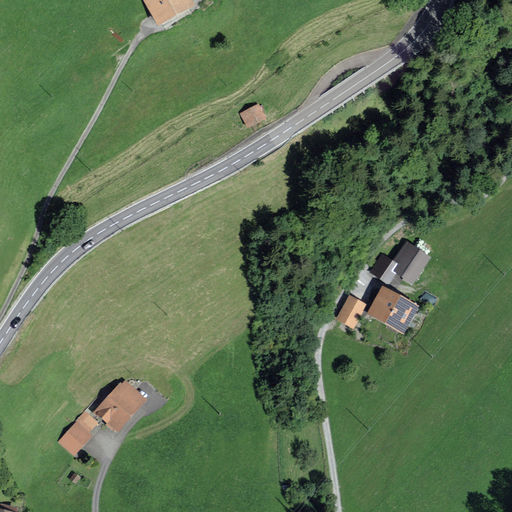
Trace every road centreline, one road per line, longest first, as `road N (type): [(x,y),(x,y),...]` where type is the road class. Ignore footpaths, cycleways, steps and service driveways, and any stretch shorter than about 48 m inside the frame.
road 1 (secondary): [(441,0),(413,43),(374,73),(261,147),(85,242),(45,280),(0,344)]
road 2 (track): [(153,22),(54,190),(0,318)]
road 3 (unclassified): [(385,238),(319,334),(335,511)]
road 4 (track): [(511,166),(465,196),(418,211),(385,238)]
